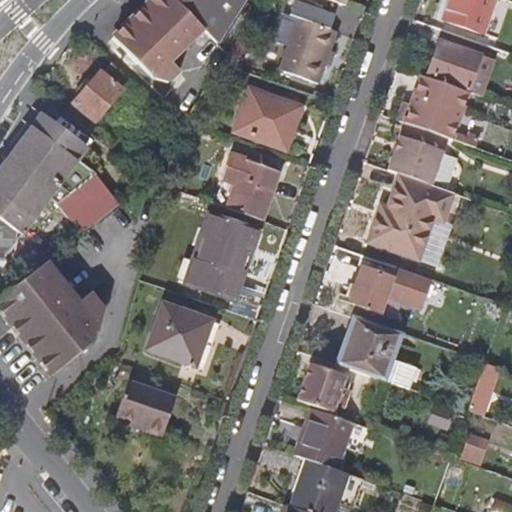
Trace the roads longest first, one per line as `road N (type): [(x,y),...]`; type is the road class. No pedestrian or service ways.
road 1 (residential): [(394,0),(217,511)]
road 2 (secondary): [(0,104),(82,0)]
road 3 (residential): [(82,511),(0,412)]
